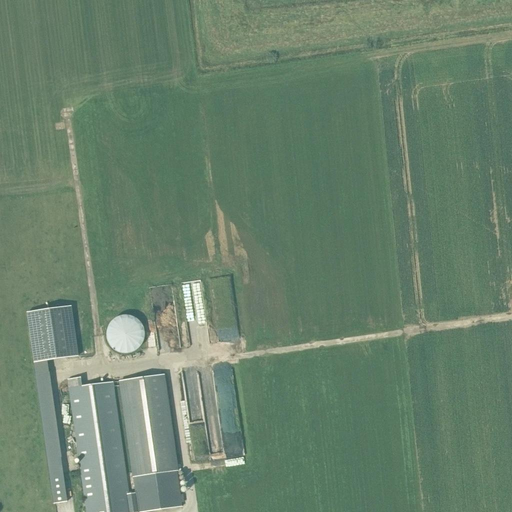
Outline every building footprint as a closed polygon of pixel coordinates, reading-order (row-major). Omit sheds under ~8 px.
[(239,339),(232,275),(210,278),(215,323),(207,324),(209,342),(239,339)] [(181,282),(182,293),(197,291),(198,300),(204,300),(201,280),(181,282)] [(27,313),(34,362),(77,356),(70,307),(27,313)] [(135,318),(128,316),(119,317),(112,320),(107,327),(106,335),(108,343),(112,349),(118,353),(123,354),(129,353),(135,351),(141,346),(144,339),(144,331),(141,324),(135,318)] [(112,381),(81,385),(80,378),(69,380),(87,511),(135,511),(182,505),(163,373),(121,380),(137,491),(128,492),(112,381)] [(51,481),(54,504),(66,502),(63,479),(51,481)]
